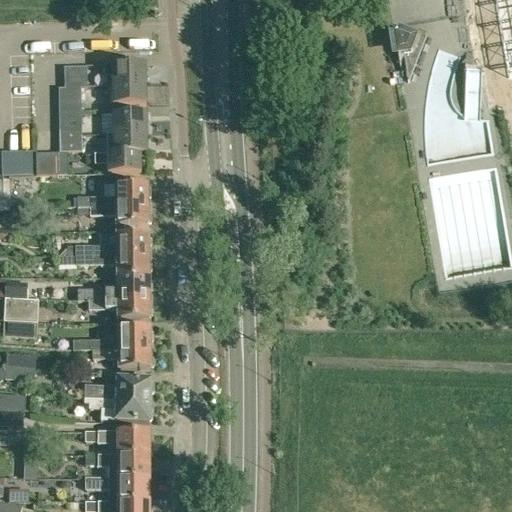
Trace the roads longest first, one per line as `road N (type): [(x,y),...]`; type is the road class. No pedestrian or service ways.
road 1 (residential): [(226,176),(186,179),(199,447),(191,511)]
road 2 (secondary): [(241,511),(239,299),(226,176)]
road 3 (secondary): [(226,176),(219,0)]
